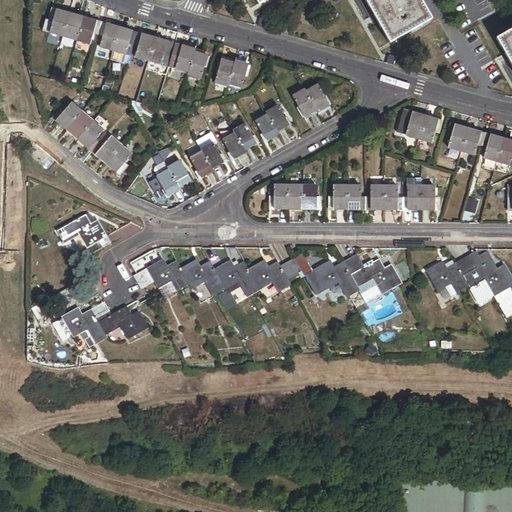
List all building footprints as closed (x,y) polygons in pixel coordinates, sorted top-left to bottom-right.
[(430,21),(418,0),(368,0),(366,1),(391,44),(430,21)] [(50,33),(63,37),(70,14),(54,10),(51,21),(53,21),(53,22),(50,33)] [(70,14),(63,37),(77,41),(84,18),(70,14)] [(84,18),(77,41),(91,45),(94,34),(96,34),(99,23),(84,18)] [(50,33),(53,22),(46,20),(43,31),(50,33)] [(113,51),(120,29),(105,24),(102,36),(104,36),(100,47),(113,51)] [(135,45),(138,34),(120,29),(113,51),(127,55),(130,44),(135,45)] [(511,31),(498,40),(511,64),(511,31)] [(155,39),(138,34),(135,45),(139,46),(136,57),(149,61),(155,39)] [(176,45),(155,39),(149,61),(169,67),(176,45)] [(177,57),(180,47),(176,45),(169,67),(176,69),(179,57),(177,57)] [(194,53),(195,51),(180,47),(177,57),(179,57),(176,69),(188,73),(194,53)] [(188,73),(188,75),(201,80),(205,68),(206,69),(209,58),(194,53),(188,73)] [(215,83),(228,87),(229,85),(234,65),(220,61),(217,71),(218,72),(215,83)] [(250,67),(235,62),(234,65),(229,85),(242,88),(246,77),(247,78),(250,67)] [(317,111),(318,113),(331,105),(326,95),(324,96),(319,86),(307,93),(317,111)] [(307,93),(306,91),(293,97),(299,108),(297,109),(303,119),(317,111),(307,93)] [(67,131),(82,113),(72,104),(64,114),(61,112),(54,120),(67,131)] [(279,107),(267,113),(268,115),(278,133),(290,127),(279,107)] [(94,123),(82,113),(67,131),(79,141),(94,123)] [(425,118),(410,114),(408,119),(402,118),(397,134),(419,140),(425,118)] [(267,142),(279,135),(278,133),(268,115),(256,122),(267,142)] [(440,122),(425,118),(419,140),(432,144),(435,132),(437,133),(440,122)] [(104,132),(94,123),(79,141),(90,150),(98,141),(97,140),(104,132)] [(246,125),(234,132),(235,134),(246,152),(257,145),(246,125)] [(462,153),(468,131),(452,126),(449,136),(451,137),(448,149),(462,153)] [(483,135),(468,131),(462,153),(475,156),(478,144),(480,145),(483,135)] [(234,160),(247,153),(246,152),(235,134),(223,141),(234,160)] [(497,163),(503,141),(488,137),(485,147),(487,148),(484,159),(497,163)] [(107,165),(122,147),(111,138),(103,147),(102,145),(94,154),(107,165)] [(511,143),(503,141),(497,163),(510,167),(511,160),(511,143)] [(213,143),(201,150),(202,152),(212,170),(224,163),(213,143)] [(132,155),(122,147),(107,165),(118,174),(126,165),(124,164),(132,155)] [(201,179),(213,172),(212,170),(202,152),(190,159),(199,174),(201,179)] [(169,169),(165,162),(156,167),(155,171),(158,177),(170,171),(169,169)] [(180,162),(169,169),(170,171),(180,188),(191,182),(190,180),(193,179),(190,174),(188,175),(180,162)] [(169,197),(181,190),(180,188),(170,171),(158,177),(165,190),(163,192),(164,194),(166,193),(169,197)] [(403,200),(403,211),(422,211),(422,187),(417,187),(417,179),(408,179),(408,200),(403,200)] [(288,210),(288,186),(275,186),(274,199),(272,199),(272,204),(272,207),(272,210),(288,210)] [(304,186),(288,186),(288,210),(304,210),(304,186)] [(317,186),(304,186),(304,210),(319,210),(319,207),(319,204),(319,199),(317,199),(317,186)] [(347,210),(348,187),(334,186),(334,199),(332,199),(332,205),(329,205),(329,210),(347,210)] [(361,187),(348,187),(347,210),(363,210),(363,199),(361,199),(361,187)] [(384,211),(384,187),(371,187),(371,199),(366,199),(366,211),(384,211)] [(398,199),(398,187),(384,187),(384,211),(403,211),(403,200),(398,199)] [(437,211),(437,200),(435,200),(435,188),(422,187),(422,211),(437,211)] [(91,225),(98,221),(88,215),(86,216),(91,225)] [(107,238),(98,221),(91,225),(86,216),(58,232),(63,242),(79,233),(88,249),(107,238)] [(87,249),(90,255),(112,243),(108,237),(107,238),(88,249),(87,249)] [(303,254),(294,260),(301,272),(304,277),(305,276),(312,272),(303,254)] [(365,269),(357,255),(351,258),(359,272),(365,269)] [(469,256),(463,259),(471,273),(477,269),(469,256)] [(359,272),(351,258),(343,263),(343,264),(351,276),(359,272)] [(471,273),(463,259),(456,264),(463,277),(466,275),(471,273)] [(301,272),(294,260),(288,263),(295,276),(301,272)] [(181,270),(177,263),(168,268),(164,261),(147,270),(151,276),(155,283),(158,289),(173,280),(180,291),(190,285),(181,270)] [(215,271),(210,262),(201,268),(197,261),(181,270),(190,285),(192,289),(208,281),(216,296),(226,291),(226,290),(215,271)] [(249,271),(245,263),(235,268),(231,261),(215,271),(226,290),(242,281),(251,296),(261,290),(249,271)] [(379,261),(365,269),(359,272),(351,276),(358,288),(373,279),(382,295),(402,285),(391,266),(384,269),(379,261)] [(491,261),(477,269),(471,273),(466,275),(463,277),(467,283),(469,287),(484,278),(495,297),(507,318),(511,314),(511,292),(509,288),(511,286),(511,282),(503,267),(496,270),(491,261)] [(288,280),(281,267),(278,263),(269,268),(265,262),(249,271),(261,290),(275,282),(281,292),(292,286),(288,280)] [(351,276),(343,264),(335,269),(331,262),(312,272),(305,276),(316,295),(341,281),(350,297),(360,292),(358,288),(351,276)] [(295,276),(288,263),(281,267),(288,280),(295,276)] [(463,277),(456,264),(447,269),(444,263),(427,272),(438,292),(454,283),(460,293),(469,288),(469,287),(467,283),(463,277)] [(147,269),(134,276),(138,283),(151,276),(147,270),(147,269)] [(151,276),(138,283),(142,289),(155,283),(151,276)] [(495,297),(484,278),(469,287),(469,288),(479,305),(495,297)] [(91,310),(91,311),(95,316),(108,309),(105,302),(91,310)] [(98,323),(104,333),(120,324),(128,339),(148,328),(139,312),(131,316),(126,307),(112,315),(98,323)] [(89,328),(98,344),(107,339),(104,333),(98,323),(95,316),(91,311),(83,316),(79,309),(63,318),(74,337),(89,328)] [(112,315),(108,309),(95,316),(98,323),(112,315)] [(52,325),(61,342),(71,337),(61,320),(52,325)] [(378,350),(370,344),(365,351),(373,356),(378,350)] [(511,511),(511,485),(400,481),(398,511),(511,511)]
